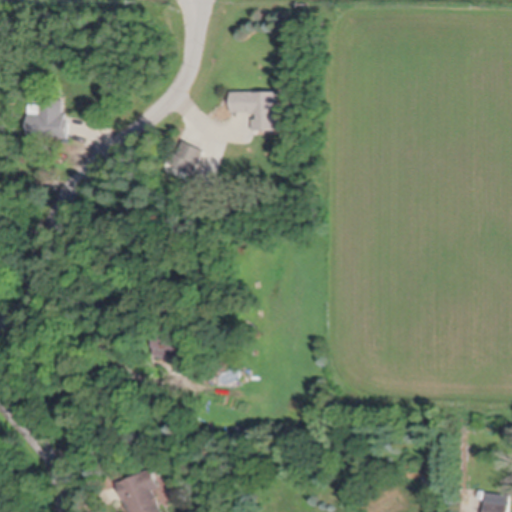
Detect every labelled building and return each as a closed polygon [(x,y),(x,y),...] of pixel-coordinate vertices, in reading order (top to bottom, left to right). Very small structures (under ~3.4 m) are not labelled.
[(234,89),(257,89),(282,89),(283,127),(255,127),(255,116),(260,116),(260,110),(259,110),(259,111),(253,111),(253,109),(234,109),(234,89)] [(31,134),(32,102),(44,102),(44,97),(66,97),(66,112),(70,112),(70,117),(72,117),(72,136),(31,134)] [(168,159),(173,148),(180,151),(186,138),(207,147),(196,172),(194,172),(191,179),(167,168),(170,160),(168,159)] [(158,343),(160,326),(197,331),(194,355),(177,353),(177,355),(157,353),(158,343)] [(112,434),(131,433),(132,450),(113,451),(112,434)] [(119,481),(123,479),(123,480),(145,471),(144,470),(153,466),(162,485),(155,489),(157,493),(158,493),(161,500),(159,501),(164,511),(133,511),(128,500),(127,500),(119,481)] [(485,511),(486,502),(510,504),(509,511),(485,511)]
